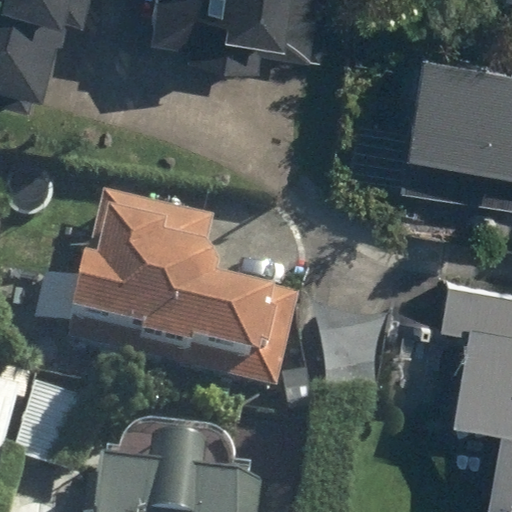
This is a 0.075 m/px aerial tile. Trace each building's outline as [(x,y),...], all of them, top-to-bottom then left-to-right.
[(0,0),(0,92),(25,99),(39,42),(47,44),(53,23),(67,27),(73,0),(0,0)] [(144,0),(137,40),(164,46),(162,54),(237,69),(241,49),(314,64),(327,0),(144,0)] [(511,65),(400,48),(385,152),(511,171),(511,65)] [(56,283),(46,343),(123,356),(121,368),(227,385),(225,394),(265,401),(282,300),(191,285),(200,230),(88,211),(76,286),(56,283)] [(511,511),(511,329),(456,321),(441,423),(486,429),(475,503),(485,505),(483,511),(511,511)] [(4,465),(69,486),(92,416),(27,395),(4,465)] [(214,511),(216,476),(214,473),(212,470),(209,467),(207,464),(204,461),(201,459),(198,456),(195,454),(192,452),(188,450),(185,449),(181,447),(177,446),(174,445),(170,444),(166,443),(162,443),(159,443),(155,443),(151,443),(147,444),(143,444),(139,445),(136,446),(132,448),(129,449),(125,451),(122,453),(118,455),(115,457),(112,459),(110,462),(107,465),(104,468),(102,471),(90,470),(89,491),(78,490),(77,508),(66,507),(65,511),(214,511)]
